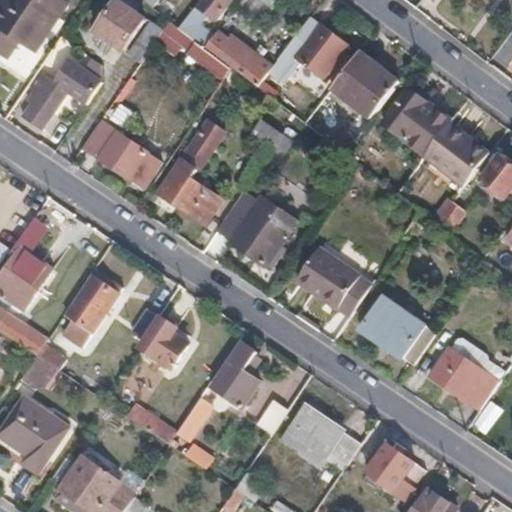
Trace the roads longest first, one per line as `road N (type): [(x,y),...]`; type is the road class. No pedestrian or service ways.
road 1 (residential): [(511,485),(0,141)]
road 2 (residential): [(371,0),(511,106)]
